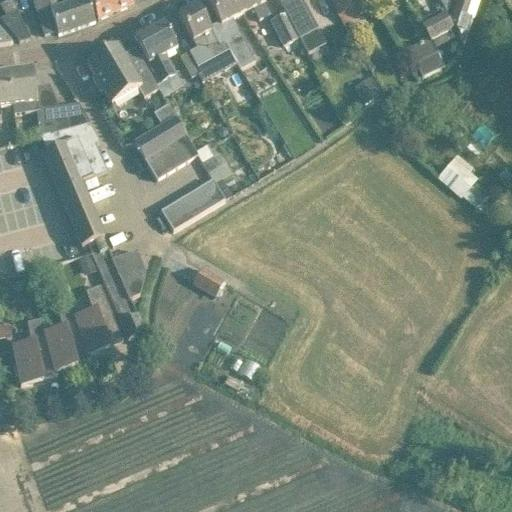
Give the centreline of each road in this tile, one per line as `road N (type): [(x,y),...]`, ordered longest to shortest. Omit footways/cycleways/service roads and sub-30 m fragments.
road 1 (residential): [(0,60),(56,51),(180,0)]
road 2 (residential): [(0,416),(106,401),(142,367)]
